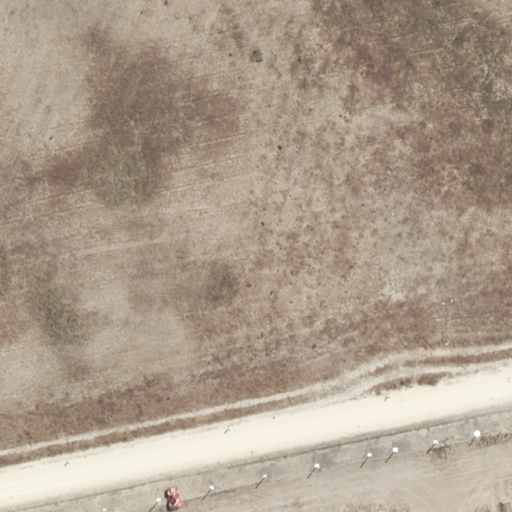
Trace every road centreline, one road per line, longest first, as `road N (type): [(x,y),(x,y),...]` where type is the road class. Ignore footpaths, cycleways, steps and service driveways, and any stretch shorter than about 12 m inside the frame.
road 1 (track): [(0,490),(511,386)]
road 2 (track): [(496,389),(511,511)]
